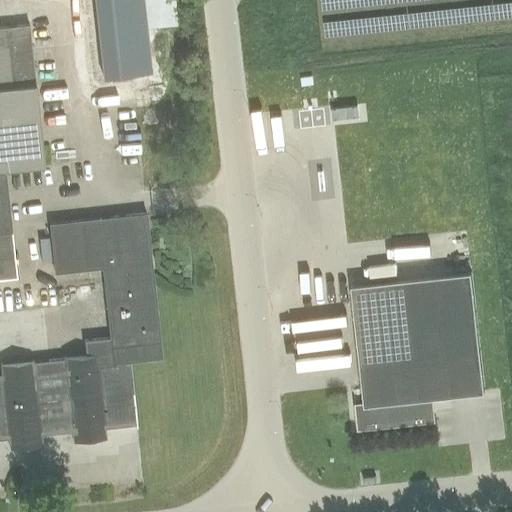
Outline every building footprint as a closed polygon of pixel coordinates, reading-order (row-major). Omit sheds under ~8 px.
[(152,72),(144,0),(94,0),(103,78),(152,72)] [(5,169),(46,165),(30,25),(0,28),(0,279),(17,278),(5,169)] [(358,105),(332,108),(333,119),(359,117),(358,105)] [(161,358),(146,213),(51,223),(56,274),(104,269),(111,337),(85,340),(87,356),(1,365),(2,375),(0,375),(0,438),(9,438),(10,448),(43,446),(42,434),(73,431),(74,441),(107,438),(106,427),(136,424),(130,361),(161,358)] [(471,272),(352,285),(364,402),(355,403),(357,428),(433,420),(431,398),(485,392),(471,272)]
